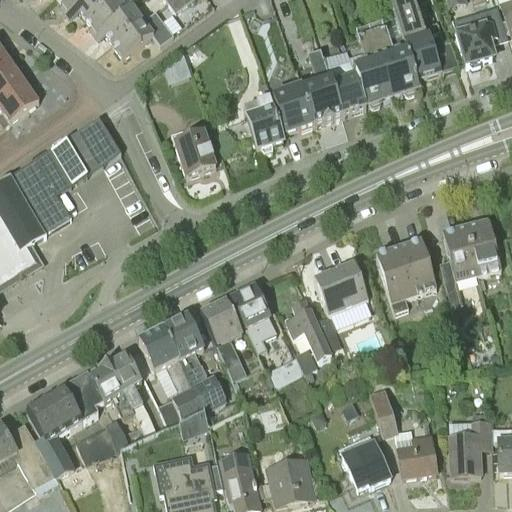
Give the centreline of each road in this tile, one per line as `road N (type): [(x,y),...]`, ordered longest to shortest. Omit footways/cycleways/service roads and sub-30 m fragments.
road 1 (residential): [(511,95),(192,224)]
road 2 (primary): [(106,323),(375,186)]
road 3 (residential): [(111,97),(244,0)]
road 4 (residential): [(192,224),(158,201),(111,97)]
road 5 (primary): [(511,120),(419,157),(375,186)]
road 6 (residential): [(192,224),(119,271),(99,311),(106,323)]
road 7 (primary): [(375,186),(396,186),(511,144)]
road 8 (residential): [(111,97),(0,7)]
road 9 (residential): [(0,174),(111,97)]
road 10 (primary): [(0,383),(106,323)]
